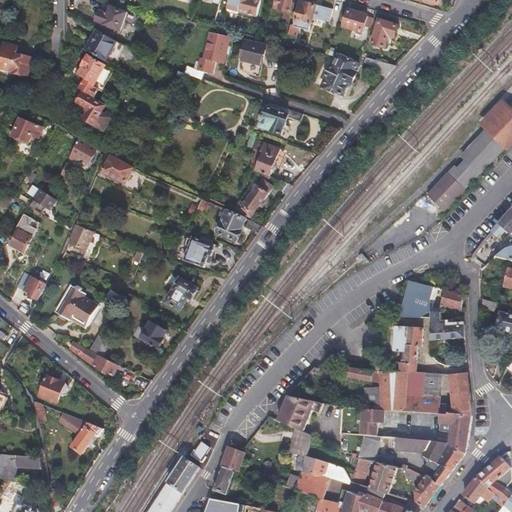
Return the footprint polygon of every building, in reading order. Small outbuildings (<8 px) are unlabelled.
[(229,0),(227,8),(257,16),(261,0),(229,0)] [(289,21),(294,3),(291,2),(291,0),(276,0),(274,8),(284,11),(282,19),(289,21)] [(315,5),(299,1),(292,25),(290,25),(288,35),(295,37),(297,27),(308,30),(315,5)] [(97,21),(105,24),(120,30),(127,12),(112,6),(110,13),(101,10),(97,21)] [(366,16),(348,10),(343,26),(362,31),(366,16)] [(397,25),(378,20),(371,43),(384,47),(388,35),(393,36),(397,25)] [(117,40),(98,29),(87,49),(106,60),(117,40)] [(199,56),(196,68),(203,70),(211,72),(214,61),(222,63),(230,36),(210,31),(203,57),(199,56)] [(265,45),(245,40),(243,47),(241,57),(261,62),(265,45)] [(17,46),(5,43),(0,61),(0,66),(30,74),(32,65),(29,64),(30,56),(15,53),(17,46)] [(358,63),(339,52),(334,61),(331,59),(324,73),(327,75),(321,85),(334,91),(335,89),(343,93),(349,83),(350,83),(356,72),(354,71),(358,63)] [(90,55),(84,65),(79,72),(87,77),(82,87),(97,95),(103,86),(107,88),(117,70),(90,55)] [(382,71),(387,75),(397,63),(368,56),(365,55),(364,62),(373,65),(380,72),(382,71)] [(185,72),(201,78),(203,70),(196,68),(187,66),(185,72)] [(107,129),(110,122),(107,116),(101,113),(105,106),(83,93),(78,102),(86,107),(87,113),(84,119),(101,129),(107,129)] [(300,122),(303,113),(270,101),(267,108),(266,108),(259,126),(267,129),(267,130),(279,134),(286,117),(300,122)] [(511,103),(461,157),(465,161),(457,169),(455,166),(426,195),(443,212),(511,139),(511,103)] [(43,128),(21,117),(12,135),(27,143),(32,135),(38,139),(43,128)] [(118,123),(110,122),(107,129),(111,135),(118,123)] [(255,133),(248,146),(253,148),(260,150),(254,165),(253,168),(264,173),(266,174),(276,146),(258,140),(260,134),(255,133)] [(81,137),(79,136),(70,155),(78,160),(80,155),(92,160),(97,151),(89,147),(91,143),(81,137)] [(98,147),(91,143),(89,147),(97,151),(98,147)] [(260,150),(253,148),(247,163),(254,165),(260,150)] [(106,153),(102,161),(107,164),(101,175),(123,187),(134,167),(111,155),(111,156),(106,153)] [(67,162),(61,174),(67,177),(73,165),(67,162)] [(237,199),(233,208),(248,214),(251,216),(278,179),(266,174),(264,173),(242,202),(237,199)] [(293,184),(284,181),(278,189),(279,193),(284,197),(293,184)] [(26,214),(39,218),(47,205),(52,208),(57,200),(41,190),(26,214)] [(10,202),(13,197),(5,193),(3,197),(10,202)] [(8,206),(10,202),(3,197),(0,202),(0,210),(4,212),(8,206)] [(511,207),(494,227),(493,228),(498,232),(501,232),(504,228),(511,233),(511,232),(511,245),(506,247),(496,255),(511,259),(511,207)] [(232,211),(225,208),(216,231),(236,240),(241,229),(240,228),(245,217),(232,211)] [(25,250),(40,222),(23,213),(10,237),(13,238),(11,243),(25,250)] [(244,225),(258,232),(263,225),(253,220),(247,218),(244,225)] [(94,230),(77,223),(69,241),(85,248),(94,230)] [(209,235),(199,232),(196,237),(194,236),(193,238),(188,236),(185,244),(190,246),(186,259),(205,266),(210,253),(213,254),(217,243),(213,241),(214,237),(209,235)] [(151,253),(143,251),(140,258),(148,261),(151,253)] [(25,287),(32,275),(24,271),(17,283),(25,287)] [(39,293),(45,282),(32,275),(25,287),(25,288),(29,290),(28,293),(37,298),(39,293)] [(199,287),(182,276),(167,299),(180,308),(189,295),(192,297),(199,287)] [(499,283),(482,278),(483,293),(497,297),(499,283)] [(73,283),(70,281),(55,309),(68,316),(70,313),(87,322),(98,301),(82,292),(84,289),(80,286),(81,284),(75,281),(73,283)] [(422,318),(431,313),(431,311),(433,302),(428,300),(434,287),(413,281),(399,316),(422,318)] [(433,302),(439,288),(434,287),(428,300),(433,302)] [(461,309),(461,294),(445,290),(442,301),(442,304),(461,309)] [(494,310),(497,301),(483,297),(483,307),(494,310)] [(430,318),(430,339),(465,336),(464,330),(464,321),(452,322),(451,319),(444,320),(443,311),(431,311),(431,313),(430,318)] [(511,315),(501,312),(498,327),(511,331),(511,315)] [(163,335),(166,329),(150,321),(149,322),(146,320),(142,327),(145,329),(141,337),(159,346),(165,336),(163,335)] [(400,368),(400,371),(416,372),(418,348),(421,348),(424,330),(395,328),(393,349),(401,350),(401,360),(397,360),(397,368),(400,368)] [(91,347),(104,354),(111,341),(100,333),(91,347)] [(124,368),(126,365),(118,361),(104,354),(91,347),(77,340),(74,347),(83,352),(82,353),(96,363),(114,373),(119,365),(124,368)] [(486,369),(493,377),(499,356),(486,353),(486,369)] [(472,414),(468,372),(450,374),(452,411),(440,406),(439,396),(442,373),(416,372),(400,371),(392,370),(377,369),(349,367),(347,375),(381,383),(381,386),(365,387),(367,408),(377,409),(387,410),(439,413),(440,413),(472,415),(472,414)] [(68,384),(51,377),(42,396),(59,403),(66,389),(67,389),(68,389),(69,388),(69,387),(69,385),(68,384)] [(509,380),(502,377),(499,385),(506,387),(509,380)] [(0,389),(0,402),(6,405),(9,396),(1,393),(3,390),(0,389)] [(318,401),(292,395),(291,396),(283,422),(308,432),(315,409),(318,401)] [(327,403),(318,401),(315,409),(323,412),(327,403)] [(342,417),(357,418),(358,407),(343,406),(342,417)] [(364,418),(362,434),(365,434),(380,435),(380,423),(386,423),(387,410),(377,409),(367,408),(364,408),(364,418)] [(105,429),(65,413),(61,420),(81,435),(72,447),(81,454),(96,435),(99,437),(105,429)] [(466,451),(472,415),(440,413),(439,413),(438,422),(440,422),(439,429),(441,431),(450,432),(449,442),(466,451)] [(357,433),(357,418),(342,417),(342,432),(357,433)] [(381,439),(382,436),(380,435),(365,434),(357,458),(370,461),(372,462),(377,463),(393,467),(395,458),(378,454),(379,439),(381,439)] [(443,484),(466,451),(449,442),(397,437),(396,448),(422,450),(422,455),(432,456),(429,463),(439,470),(434,478),(443,484)] [(211,448),(202,441),(193,454),(202,460),(211,448)] [(247,474),(253,454),(246,451),(234,447),(231,452),(230,454),(225,465),(241,472),(247,474)] [(504,454),(478,478),(489,488),(500,497),(507,486),(511,479),(510,452),(504,454)] [(16,466),(42,467),(40,456),(0,453),(0,456),(0,476),(15,478),(16,466)] [(147,511),(170,511),(179,498),(182,495),(187,486),(200,467),(193,462),(184,456),(181,460),(171,476),(161,492),(147,511)] [(343,467),(317,458),(312,474),(323,475),(326,472),(349,479),(344,470),(343,467)] [(370,461),(357,458),(353,472),(344,470),(349,479),(350,481),(361,484),(370,461)] [(369,487),(383,492),(385,492),(387,493),(396,468),(393,467),(377,463),(368,487),(369,487)] [(427,476),(428,474),(427,470),(410,464),(406,465),(405,468),(427,476)] [(241,472),(225,465),(218,481),(215,490),(233,497),(241,472)] [(440,487),(443,484),(434,478),(428,474),(427,476),(405,468),(404,472),(407,477),(421,483),(416,490),(416,501),(425,507),(440,487)] [(312,474),(303,469),(301,476),(296,489),(297,489),(310,494),(315,495),(319,499),(322,500),(330,478),(323,475),(312,474)] [(296,489),(301,476),(292,473),(288,486),(296,489)] [(478,478),(465,494),(477,503),(486,492),(489,488),(478,478)] [(507,503),(511,495),(511,489),(507,486),(500,497),(507,503)] [(367,494),(381,498),(383,492),(369,487),(367,494)] [(489,488),(486,492),(504,507),(507,503),(500,497),(489,488)] [(58,489),(50,490),(53,505),(61,504),(58,489)] [(326,511),(363,511),(364,511),(367,497),(341,489),(339,498),(345,499),(345,502),(340,500),(339,504),(322,500),(319,499),(318,502),(316,509),(326,511)] [(39,498),(28,492),(24,498),(22,497),(18,504),(18,506),(19,507),(16,511),(5,511),(4,511),(2,511),(38,511),(39,511),(40,511),(42,508),(40,505),(37,503),(39,498)] [(318,502),(319,499),(315,495),(310,494),(309,499),(318,502)] [(366,511),(377,511),(381,498),(367,494),(367,497),(364,511),(366,511)] [(500,511),(511,511),(511,495),(507,503),(504,507),(500,511)] [(204,511),(265,511),(266,510),(210,498),(205,510),(204,511)] [(393,511),(397,504),(381,498),(377,511),(393,511)] [(477,511),(461,501),(452,511),(477,511)]
